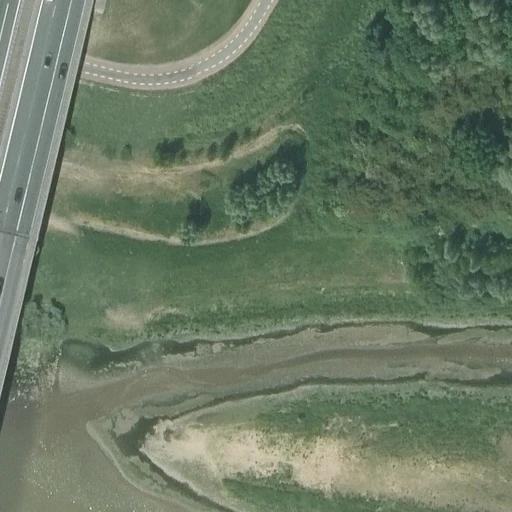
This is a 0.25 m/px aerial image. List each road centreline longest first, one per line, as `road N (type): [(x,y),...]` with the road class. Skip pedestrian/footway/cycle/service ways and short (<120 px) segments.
road 1 (tertiary): [(268,0),(235,47),(168,78),(101,72),(0,47)]
road 2 (motorway): [(0,258),(61,0)]
